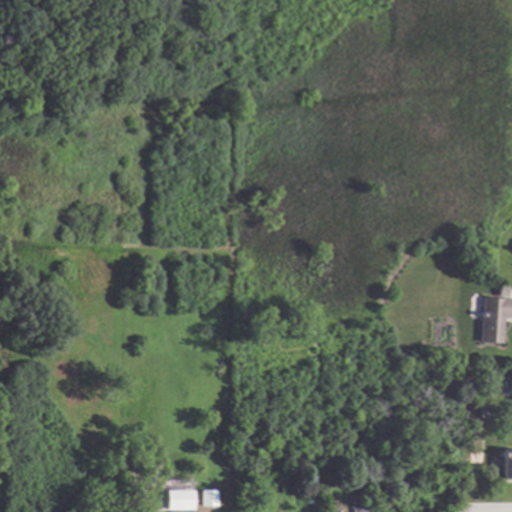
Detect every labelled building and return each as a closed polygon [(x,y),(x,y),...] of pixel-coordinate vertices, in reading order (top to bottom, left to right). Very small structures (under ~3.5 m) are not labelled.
[(511,299),(511,318),(502,318),(500,343),(478,342),(481,298),(511,299)] [(490,418),(479,418),(479,409),(490,409),(490,418)] [(511,479),(500,479),(500,450),(511,450),(511,479)] [(216,507),(199,507),(199,490),(216,491),(216,507)] [(191,510),(164,510),(164,491),(191,491),(191,510)] [(365,511),(350,511),(350,502),(365,501),(365,511)] [(336,503),(336,511),(327,510),(326,510),(327,503),(327,502),(336,503)]
